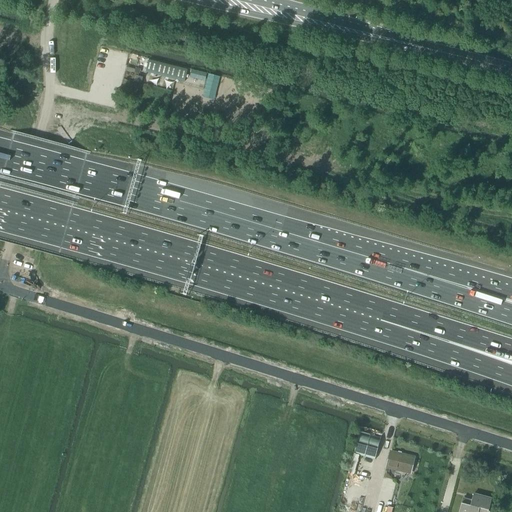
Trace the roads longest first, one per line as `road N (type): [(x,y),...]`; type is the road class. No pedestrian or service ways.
road 1 (unclassified): [(511,447),(0,287)]
road 2 (motorway): [(511,315),(209,214)]
road 3 (motorway): [(511,294),(266,220),(209,214)]
road 4 (motorway): [(0,210),(293,294)]
road 5 (primary): [(219,0),(511,72)]
road 6 (unclassified): [(0,282),(50,93),(45,33),(54,0)]
road 7 (motorway): [(293,294),(511,377)]
road 8 (motorway): [(293,294),(390,312),(511,351)]
road 9 (motorway): [(209,214),(0,156)]
